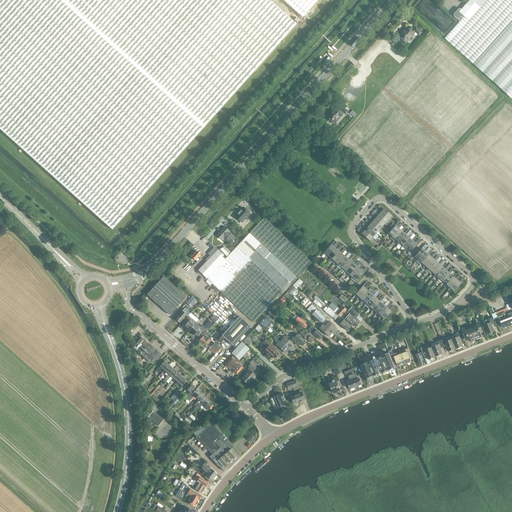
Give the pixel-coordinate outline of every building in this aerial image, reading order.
[(0,0),(0,129),(112,230),(296,24),(268,0),(0,0)] [(317,0),(280,0),(301,19),(317,0)] [(511,98),(511,0),(478,0),(460,21),(445,38),(465,56),(502,90),(511,98)] [(454,16),(460,21),(478,0),(469,0),(461,10),(461,9),(459,9),(454,14),(454,16)] [(409,27),(408,28),(407,28),(402,33),(402,32),(398,36),(406,43),(414,34),(415,33),(419,36),(422,32),(416,27),(413,30),(409,27)] [(326,117),(335,124),(343,114),(343,113),(345,115),(348,112),(342,107),(340,109),(342,111),(340,113),(335,108),(331,114),(330,113),(326,117)] [(384,208),(384,209),(379,205),(378,207),(382,210),(380,212),(389,220),(392,216),(384,208)] [(250,214),(243,207),(240,210),(242,211),(239,214),(238,213),(235,216),(242,222),(250,214)] [(389,220),(380,212),(376,208),(374,210),(379,214),(377,216),(385,223),(389,220)] [(385,223),(377,216),(373,212),(371,214),(376,218),(374,219),(382,227),(385,223)] [(382,227),(374,219),(370,215),(368,217),(372,221),(371,223),(379,230),(382,227)] [(264,217),(225,259),(207,279),(253,322),(297,276),(299,277),(312,263),(264,217)] [(379,230),(371,223),(367,219),(365,221),(369,225),(368,226),(376,234),(379,230)] [(388,233),(392,237),(399,228),(403,224),(401,222),(397,227),(395,225),(388,233)] [(376,234),(368,226),(363,223),(362,225),(366,228),(365,230),(364,230),(373,237),(376,234)] [(236,238),(230,232),(224,226),(216,235),(222,240),(224,238),(230,244),(236,238)] [(373,237),(364,230),(365,230),(360,226),(359,228),(363,232),(361,234),(370,241),(373,237)] [(399,228),(392,237),(395,240),(403,231),(406,227),(405,226),(401,230),(399,228)] [(403,231),(395,240),(399,243),(406,235),(410,231),(408,229),(405,233),(403,231)] [(193,230),(187,237),(193,242),(194,241),(192,239),(191,240),(190,239),(192,236),(197,240),(200,236),(196,232),(193,230)] [(406,235),(399,243),(402,246),(410,238),(414,234),(412,232),(408,236),(406,235)] [(410,238),(402,246),(406,249),(413,241),(417,237),(415,235),(412,239),(410,238)] [(413,241),(406,249),(410,253),(417,244),(421,240),(419,238),(415,242),(413,241)] [(330,246),(327,244),(324,248),(327,250),(324,252),(328,256),(335,247),(339,243),(337,242),(333,246),(331,244),(330,246)] [(418,259),(425,251),(424,250),(427,246),(426,244),(422,248),(414,257),(418,260),(418,259)] [(335,247),(328,256),(331,259),(339,251),(342,246),(341,245),(337,249),(335,247)] [(229,253),(223,247),(220,250),(226,256),(229,253)] [(339,251),(331,259),(335,262),(342,254),(346,250),(344,248),(340,252),(339,251)] [(198,270),(207,279),(225,259),(223,257),(224,255),(218,249),(198,270)] [(422,263),(429,255),(432,251),(431,249),(427,253),(425,251),(418,259),(418,260),(416,262),(420,265),(421,263),(422,262),(422,263)] [(196,251),(194,253),(191,257),(195,260),(199,257),(200,258),(202,256),(196,251)] [(342,254),(335,262),(339,265),(346,257),(350,253),(348,251),(344,255),(342,254)] [(425,266),(432,258),(436,254),(434,252),(431,256),(429,255),(422,263),(422,262),(421,263),(425,266)] [(346,257),(339,265),(342,268),(349,260),(353,256),(351,254),(348,258),(346,257)] [(429,269),(436,261),(440,257),(438,255),(434,259),(432,258),(425,266),(429,269)] [(349,260),(342,268),(346,271),(353,263),(357,259),(355,257),(351,262),(349,260)] [(433,272),(440,264),(443,260),(441,258),(438,263),(436,261),(429,269),(432,272),(433,272)] [(353,263),(346,271),(349,275),(357,266),(360,262),(358,261),(355,265),(353,263)] [(436,275),(443,267),(447,263),(445,262),(441,266),(440,264),(433,272),(432,272),(436,276),(436,275)] [(357,266),(349,275),(353,278),(360,269),(360,270),(364,266),(362,264),(358,268),(357,266)] [(440,278),(447,270),(450,266),(449,265),(445,269),(443,267),(436,275),(436,276),(439,279),(440,278)] [(360,269),(353,278),(357,281),(364,273),(367,269),(366,267),(362,271),(360,270),(360,269)] [(443,282),(450,274),(454,270),(452,268),(449,272),(447,270),(440,278),(439,279),(443,282),(443,281),(443,282)] [(447,285),(454,277),(458,273),(456,271),(452,275),(450,274),(443,282),(443,281),(443,282),(446,285),(447,285)] [(450,288),(457,280),(461,276),(459,274),(456,278),(454,277),(447,285),(446,285),(450,288)] [(147,294),(149,296),(169,315),(185,298),(185,297),(185,296),(185,295),(164,276),(147,294)] [(459,281),(457,280),(450,288),(453,291),(454,292),(461,283),(465,279),(463,277),(459,281)] [(297,289),(302,283),(299,279),(293,285),(297,289)] [(359,297),(366,289),(370,285),(369,284),(368,283),(365,287),(364,287),(363,286),(355,294),(359,297)] [(297,289),(293,285),(287,292),(291,295),(297,289)] [(363,301),(370,292),(374,288),(373,287),(372,287),(368,291),(368,290),(366,289),(359,297),(363,301)] [(366,304),(374,295),(377,291),(376,291),(375,290),(372,294),(371,293),(370,292),(363,301),(366,304)] [(370,307),(377,299),(381,294),(380,294),(379,293),(375,297),(375,296),(374,295),(366,304),(370,307)] [(313,298),(323,306),(325,304),(315,295),(313,298)] [(197,301),(192,296),(186,303),(191,307),(197,301)] [(373,310),(381,302),(384,298),(384,297),(383,296),(379,300),(378,300),(377,299),(370,307),(373,310)] [(377,313),(384,305),(388,301),(387,300),(386,299),(383,303),(382,303),(381,302),(373,310),(377,313)] [(381,316),(388,308),(392,304),(391,303),(390,302),(386,306),(384,305),(377,313),(381,316)] [(506,308),(496,312),(497,315),(511,308),(511,302),(506,305),(505,306),(506,308)] [(317,309),(312,304),(307,309),(312,314),(317,309)] [(342,306),(339,310),(336,312),(336,313),(339,316),(340,317),(346,309),(342,306)] [(396,308),(395,307),(393,306),(390,310),(389,309),(388,308),(381,316),(384,319),(384,320),(390,313),(391,313),(396,308)] [(332,317),(336,313),(329,307),(325,311),(332,317)] [(359,314),(352,307),(348,311),(356,318),(359,314)] [(185,308),(182,311),(175,319),(179,323),(186,315),(188,316),(190,314),(185,308)] [(321,322),(323,324),(325,325),(328,322),(324,318),(324,317),(316,309),(312,314),(320,322),(321,322)] [(277,315),(274,313),(271,310),(267,315),(273,320),(277,315)] [(309,320),(311,318),(304,312),(303,313),(301,311),(300,313),(309,320)] [(509,317),(500,321),(503,328),(511,324),(511,311),(507,314),(509,317)] [(356,327),(360,323),(349,314),(345,319),(351,325),(352,324),(356,327)] [(215,323),(218,319),(214,315),(210,318),(215,323)] [(239,316),(218,340),(221,343),(224,339),(226,339),(233,345),(250,326),(239,316)] [(271,323),(269,321),(270,320),(265,316),(259,323),(264,327),(266,329),(271,323)] [(295,320),(298,323),(303,327),(306,324),(301,319),(301,320),(297,317),(295,320)] [(483,321),(484,325),(488,334),(495,331),(492,324),(495,323),(492,317),(489,319),(483,321)] [(183,327),(189,331),(196,323),(195,323),(196,322),(191,318),(183,327)] [(346,330),(350,326),(343,320),(340,324),(346,330)] [(204,327),(208,330),(213,324),(209,321),(204,327)] [(328,321),(328,322),(325,325),(334,334),(337,330),(335,328),(336,328),(328,321)] [(196,323),(189,331),(194,336),(194,335),(196,336),(202,330),(200,328),(200,329),(197,326),(198,325),(196,323)] [(479,323),(470,327),(475,339),(481,337),(480,333),(482,332),(479,323)] [(325,325),(323,324),(319,328),(328,336),(332,333),(334,334),(325,325)] [(475,339),(470,327),(462,330),(465,339),(468,338),(469,342),(475,339)] [(319,340),(323,336),(314,328),(310,333),(319,340)] [(306,340),(307,339),(311,343),(314,339),(310,335),(304,330),(301,333),(305,337),(304,339),(306,340)] [(211,340),(214,343),(216,341),(215,341),(220,336),(215,332),(210,338),(205,334),(199,341),(206,346),(211,340)] [(277,334),(275,336),(277,338),(280,340),(280,341),(279,341),(289,349),(291,351),(294,347),(292,345),(293,345),(283,336),(281,339),(277,334)] [(303,346),(307,342),(297,334),(296,336),(295,335),(291,339),(296,344),(298,342),(303,346)] [(458,334),(451,337),(456,349),(463,346),(458,334)] [(161,354),(159,352),(142,337),(133,347),(150,363),(151,361),(154,363),(161,354)] [(248,345),(252,341),(248,337),(244,341),(245,342),(244,342),(246,344),(247,344),(248,345)] [(451,337),(441,341),(443,348),(446,347),(448,352),(456,349),(451,337)] [(276,348),(266,339),(265,338),(262,341),(263,342),(268,347),(263,352),(270,359),(272,356),(275,358),(279,354),(275,350),(276,348)] [(209,349),(215,354),(220,348),(218,346),(217,345),(219,344),(216,341),(214,343),(209,349)] [(289,349),(279,341),(276,345),(285,353),(289,349)] [(441,341),(431,345),(435,357),(443,354),(441,349),(443,348),(441,341)] [(238,362),(241,358),(243,355),(249,349),(242,343),(230,355),(233,357),(228,360),(225,363),(237,374),(242,369),(233,361),(235,359),(238,362)] [(324,350),(318,345),(315,349),(321,354),(324,350)] [(427,360),(435,357),(431,345),(420,349),(423,356),(425,355),(427,360)] [(409,348),(400,352),(405,364),(411,361),(410,357),(412,357),(409,348)] [(400,352),(396,353),(390,355),(393,364),(396,363),(398,367),(405,364),(400,352)] [(393,364),(390,355),(389,353),(388,353),(382,356),(383,357),(383,358),(377,360),(378,362),(375,363),(374,361),(368,363),(362,366),(361,366),(368,381),(367,379),(370,377),(371,380),(375,378),(374,376),(376,375),(377,377),(380,376),(378,371),(381,370),(382,374),(386,372),(385,371),(388,370),(388,371),(392,370),(392,369),(395,368),(395,369),(393,364)] [(420,365),(425,363),(421,353),(416,355),(420,365)] [(164,361),(160,366),(156,371),(158,372),(160,370),(162,368),(164,370),(169,365),(164,361)] [(252,373),(256,368),(251,364),(248,367),(250,369),(241,379),(247,384),(255,375),(252,373)] [(173,369),(169,365),(164,370),(169,374),(165,378),(173,369)] [(178,373),(173,369),(165,378),(167,381),(171,376),(173,378),(171,380),(171,381),(178,373)] [(182,377),(178,373),(171,381),(173,383),(175,380),(177,382),(176,383),(176,384),(182,377)] [(354,374),(351,375),(356,387),(362,385),(359,379),(357,380),(354,374)] [(187,380),(182,377),(176,384),(178,385),(180,384),(182,386),(187,380)] [(337,385),(340,384),(338,377),(328,381),(334,394),(340,391),(337,385)] [(294,391),(299,389),(296,380),(287,384),(289,389),(293,388),(294,391)] [(188,390),(190,392),(185,397),(187,399),(185,402),(186,402),(197,389),(192,385),(188,390)] [(201,393),(197,389),(186,402),(187,404),(189,401),(194,396),(197,398),(201,393)] [(302,392),(291,396),(295,404),(305,400),(302,392)] [(206,397),(201,393),(197,398),(199,400),(194,405),(196,407),(194,410),(206,397)] [(275,410),(287,405),(283,394),(271,399),(275,410)] [(210,401),(206,397),(194,410),(196,412),(202,405),(208,410),(213,405),(209,402),(210,401)] [(158,426),(164,419),(153,410),(147,418),(158,426)] [(184,420),(189,424),(191,422),(193,420),(194,421),(196,418),(191,414),(187,418),(186,418),(184,420)] [(228,441),(213,423),(197,436),(199,439),(201,438),(207,444),(205,446),(212,455),(210,457),(218,467),(221,464),(218,460),(222,456),(227,453),(229,451),(224,445),(228,441)] [(203,426),(194,433),(197,436),(205,428),(203,426)] [(224,445),(229,451),(227,453),(233,460),(237,456),(231,449),(233,447),(228,441),(224,445)] [(195,455),(197,453),(190,446),(188,448),(195,455)] [(227,453),(222,456),(228,464),(233,460),(227,453)] [(221,464),(224,467),(228,464),(222,456),(218,460),(221,464)] [(207,473),(206,475),(204,478),(208,481),(209,478),(212,480),(217,474),(204,464),(201,468),(207,473)] [(203,493),(209,483),(200,477),(201,476),(198,474),(195,479),(198,481),(197,483),(196,482),(193,487),(197,489),(196,489),(203,493)] [(182,484),(179,489),(183,491),(186,492),(188,494),(189,494),(199,500),(202,495),(190,488),(190,489),(182,484)] [(183,491),(179,489),(175,496),(181,499),(183,494),(186,496),(187,495),(190,497),(188,501),(186,499),(185,501),(187,502),(187,503),(195,507),(199,500),(189,494),(188,494),(186,492),(183,491)]
